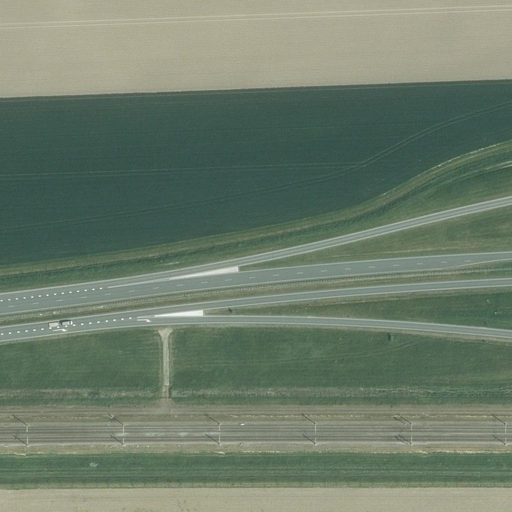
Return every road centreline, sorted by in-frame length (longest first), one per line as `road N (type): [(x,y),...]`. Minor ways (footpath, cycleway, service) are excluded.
road 1 (track): [(0,412),(511,411)]
road 2 (trunk): [(511,200),(108,291)]
road 3 (trunk): [(511,255),(108,291)]
road 4 (trunk): [(136,314),(511,282)]
road 5 (trunk): [(136,314),(511,333)]
road 6 (trunk): [(0,330),(136,314)]
